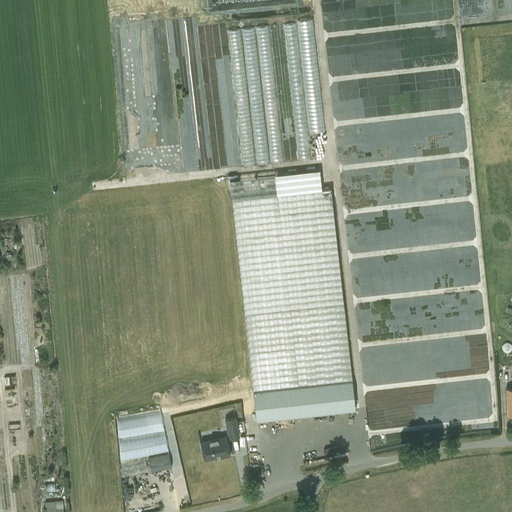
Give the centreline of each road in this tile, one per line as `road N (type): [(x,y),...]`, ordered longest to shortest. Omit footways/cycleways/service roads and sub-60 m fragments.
road 1 (unclassified): [(318,477),(511,439)]
road 2 (unclassified): [(202,511),(318,477)]
